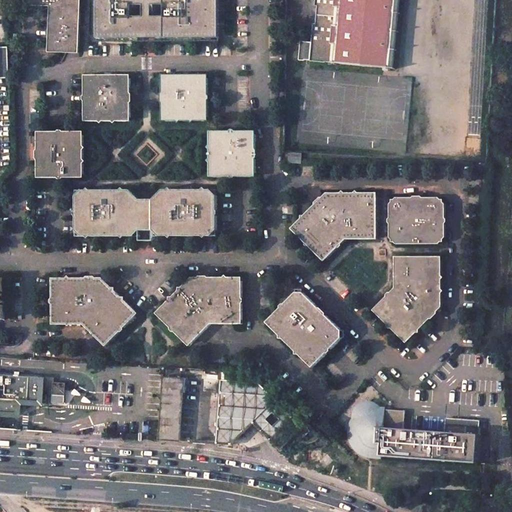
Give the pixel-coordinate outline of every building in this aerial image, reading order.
[(82,0),(28,0),(28,5),(53,5),(52,51),(81,52),(82,0)] [(95,0),(96,39),(139,39),(139,37),(158,37),(158,39),(219,38),(218,0),(95,0)] [(315,0),(315,3),(318,3),(317,20),(313,20),(311,39),(300,38),(298,57),(305,58),(306,56),(309,57),(309,58),(326,60),(326,59),(330,59),(330,61),(393,67),(399,0),(315,0)] [(0,80),(10,80),(9,48),(0,48),(0,80)] [(85,74),(85,121),(132,121),(132,74),(85,74)] [(210,75),(163,75),(163,122),(210,122),(210,75)] [(257,131),(210,131),(210,178),(257,178),(257,131)] [(85,132),(38,132),(38,177),(85,177),(85,132)] [(218,237),(217,190),(164,190),(154,200),(142,200),(132,190),(76,191),(77,237),(132,237),(136,232),(160,232),(164,237),(218,237)] [(329,195),(294,231),(327,264),(349,242),(380,242),(380,195),(329,195)] [(448,200),(392,199),(392,240),(394,242),(394,245),(397,244),(399,246),(442,246),(444,244),(446,244),(446,243),(448,240),(448,200)] [(443,258),(398,259),(398,291),(376,313),(409,345),(443,311),(443,258)] [(190,276),(154,313),(189,346),(211,324),(240,324),(241,276),(190,276)] [(102,278),(52,278),(52,324),(84,324),(106,346),(138,313),(102,278)] [(300,294),(270,324),(315,369),(346,340),(349,340),(348,333),(345,333),(307,294),(307,290),(300,290),(300,294)] [(103,353),(90,353),(90,362),(103,362),(103,353)] [(0,400),(40,403),(41,378),(0,374),(0,400)] [(186,378),(164,376),(158,437),(169,439),(172,438),(175,438),(176,436),(177,434),(178,432),(179,429),(182,392),(185,392),(186,378)] [(260,383),(222,380),(217,444),(233,445),(255,424),(282,449),(304,428),(260,383)] [(66,384),(54,383),(53,394),(65,395),(66,384)] [(379,403),(377,402),(375,401),(372,400),(369,400),(367,401),(365,401),(363,403),(361,404),(360,406),(359,408),(359,409),(358,411),(358,414),(357,416),(355,418),(352,422),(350,425),(350,429),(349,433),(349,436),(350,440),(351,443),(352,446),(354,449),(358,452),(360,454),(363,455),(365,456),(368,457),(371,457),(373,457),(376,457),(378,457),(473,464),(475,436),(476,420),(447,419),(446,433),(399,430),(400,411),(387,409),(387,406),(382,406),(381,404),(379,403)]
